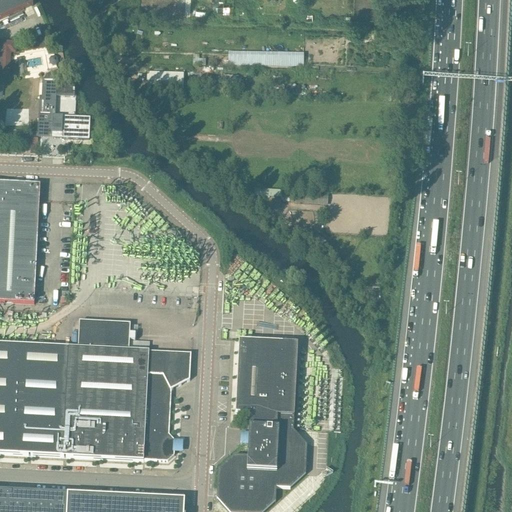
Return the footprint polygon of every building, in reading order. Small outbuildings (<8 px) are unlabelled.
[(0,0),(0,20),(34,6),(30,0),(0,0)] [(172,0),(172,14),(177,15),(177,11),(185,12),(185,0),(172,0)] [(191,0),(191,13),(201,14),(201,0),(191,0)] [(232,11),(232,19),(259,20),(259,25),(276,25),(276,24),(303,25),(304,13),(299,13),(232,11)] [(0,54),(1,54),(1,66),(11,66),(11,55),(16,55),(17,42),(0,42),(0,54)] [(303,58),(228,57),(228,67),(303,68),(303,58)] [(254,70),(254,78),(263,79),(264,71),(254,70)] [(74,85),(72,85),(63,85),(63,83),(63,82),(63,80),(62,78),(61,77),(59,76),(58,75),(56,74),(55,74),(53,74),(52,74),(50,75),(48,75),(47,76),(46,78),(45,79),(44,81),(44,82),(43,84),(42,84),(40,116),(41,116),(41,136),(54,136),(54,134),(61,134),(61,140),(89,141),(90,120),(54,118),(55,98),(74,99),(74,85)] [(211,82),(211,92),(243,93),(243,97),(247,97),(252,97),(252,93),(260,94),(261,88),(255,87),(255,86),(253,86),(253,85),(248,85),(248,81),(224,81),(224,82),(211,82)] [(0,303),(34,305),(40,187),(30,186),(0,184),(0,303)] [(281,203),(326,206),(327,195),(289,192),(288,195),(282,194),(282,192),(254,190),(254,198),(281,200),(281,203)] [(307,243),(321,252),(328,243),(314,233),(307,243)] [(381,287),(363,286),(363,296),(373,296),(373,305),(381,305),(381,287)] [(0,345),(0,454),(62,458),(168,464),(174,460),(174,443),(168,436),(171,392),(189,383),(189,379),(190,357),(190,356),(129,353),(129,345),(129,342),(130,335),(130,334),(130,326),(80,324),(79,350),(69,349),(0,345)] [(265,511),(275,503),(276,489),(290,490),(305,476),(307,447),(293,432),(295,403),(294,403),(297,360),(298,345),(239,342),(235,415),(250,416),(249,436),(248,458),(233,457),(218,471),(217,500),(227,511),(265,511)] [(26,493),(0,492),(0,511),(68,511),(69,497),(69,496),(26,493)] [(183,511),(184,502),(69,497),(68,511),(183,511)]
